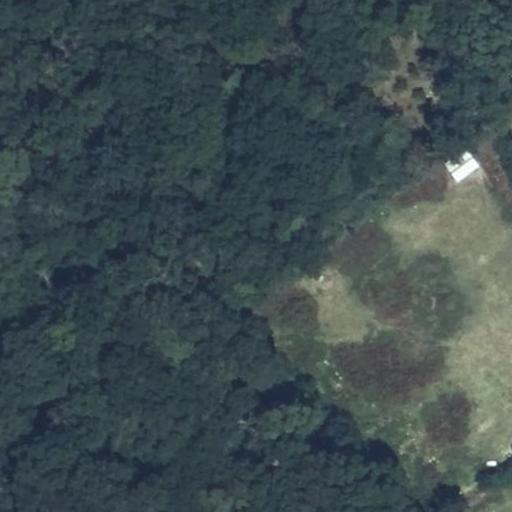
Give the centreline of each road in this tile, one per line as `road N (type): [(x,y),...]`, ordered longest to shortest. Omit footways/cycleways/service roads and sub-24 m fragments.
road 1 (track): [(106,350),(117,511)]
road 2 (track): [(106,350),(0,444)]
